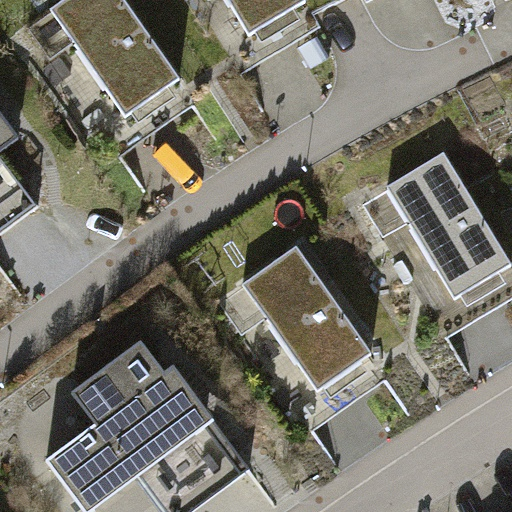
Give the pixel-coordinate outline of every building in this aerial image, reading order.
[(112,0),(61,0),(42,13),(117,121),(171,84),(112,0)] [(295,0),(219,0),(242,37),(298,4),(295,0)] [(0,159),(32,136),(0,92),(0,159)] [(437,156),(381,189),(449,303),(505,270),(437,156)] [(288,252),(237,288),(311,396),(362,360),(288,252)] [(153,344),(87,393),(111,426),(61,463),(97,511),(108,511),(230,422),(189,367),(177,376),(153,344)]
